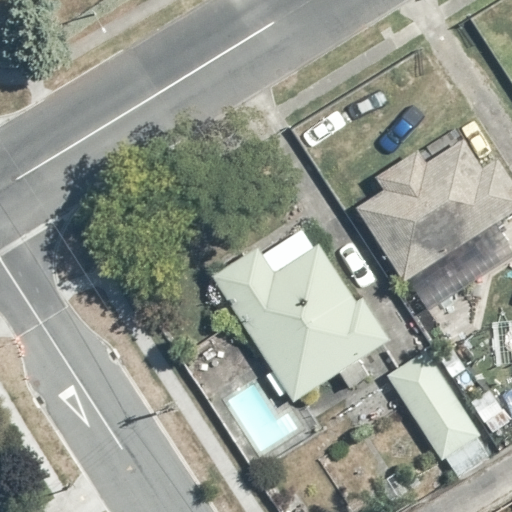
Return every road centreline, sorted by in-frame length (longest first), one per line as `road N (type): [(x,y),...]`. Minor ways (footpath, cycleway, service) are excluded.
road 1 (tertiary): [(315,0),(0,193)]
road 2 (residential): [(0,257),(162,511)]
